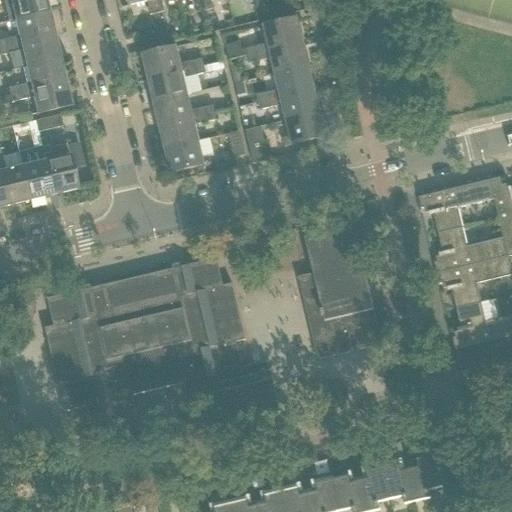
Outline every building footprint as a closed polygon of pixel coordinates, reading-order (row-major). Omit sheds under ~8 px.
[(3,0),(7,15),(9,22),(14,21),(49,12),(46,0),(3,0)] [(153,0),(155,6),(148,8),(150,15),(164,12),(161,0),(153,0)] [(202,0),(195,0),(198,12),(205,11),(202,0)] [(202,0),(205,11),(212,9),(210,0),(202,0)] [(0,40),(0,48),(54,35),(49,12),(14,21),(18,36),(0,40)] [(245,48),(246,56),(303,42),(297,18),(277,22),(262,26),(266,43),(245,48)] [(137,38),(139,49),(164,44),(161,32),(137,38)] [(54,35),(0,48),(0,55),(22,51),(26,67),(60,59),(54,35)] [(269,58),(273,74),(277,73),(308,66),(303,42),(246,56),(248,63),(269,58)] [(141,55),(147,79),(203,66),(201,59),(180,64),(176,47),(141,55)] [(8,88),(10,95),(65,82),(60,59),(26,67),(29,83),(8,88)] [(229,65),(234,83),(241,81),(236,63),(229,65)] [(147,79),(153,103),(188,94),(184,78),(205,73),(203,66),(147,79)] [(256,95),(258,102),(314,89),(308,66),(277,73),(273,74),(277,90),(256,95)] [(65,82),(10,95),(11,103),(32,98),(36,115),(71,107),(65,82)] [(280,104),(284,121),(319,112),(314,89),(258,102),(259,109),(280,104)] [(153,103),(158,126),(214,113),(212,106),(191,111),(188,94),(153,103)] [(319,112),(284,121),(288,137),(282,138),(284,145),(290,144),(290,145),(325,137),(319,112)] [(158,126),(164,149),(199,141),(195,125),(216,120),(214,113),(158,126)] [(36,129),(37,133),(61,127),(59,116),(34,121),(36,129)] [(249,130),(245,131),(246,135),(253,165),(264,162),(269,161),(260,127),(249,130)] [(36,129),(29,130),(33,149),(40,147),(37,133),(36,129)] [(227,134),(233,159),(245,156),(239,131),(227,134)] [(199,141),(164,149),(170,174),(204,165),(204,164),(210,163),(208,156),(213,155),(210,139),(199,142),(199,141)] [(50,153),(43,154),(53,195),(77,190),(72,169),(70,159),(69,155),(68,152),(66,144),(49,148),(50,153)] [(33,149),(18,152),(21,166),(22,170),(29,201),(53,195),(43,154),(50,153),(49,148),(49,145),(40,147),(33,149)] [(0,149),(0,148),(0,181),(6,207),(29,201),(21,166),(5,170),(0,149)] [(80,149),(68,152),(69,155),(70,159),(72,169),(84,166),(80,149)] [(500,179),(489,181),(494,200),(493,200),(502,237),(502,239),(503,239),(507,255),(507,257),(508,257),(511,256),(511,191),(511,188),(503,190),(500,179)] [(489,181),(418,198),(421,209),(428,208),(429,216),(434,215),(438,234),(462,228),(457,209),(493,200),(494,200),(489,181)] [(359,343),(360,351),(382,345),(354,227),(305,239),(313,275),(298,278),(317,361),(336,356),(335,349),(359,343)] [(441,262),(434,263),(437,274),(507,257),(507,255),(503,239),(502,239),(467,247),(466,245),(462,228),(438,234),(443,253),(439,254),(441,262)] [(507,257),(437,274),(439,285),(446,283),(448,291),(452,290),(456,309),(480,304),(475,284),(511,274),(511,272),(508,257),(507,257)] [(132,397),(183,385),(195,432),(279,412),(271,381),(273,380),(271,371),(269,372),(267,363),(240,369),(233,343),(244,341),(231,286),(222,288),(216,260),(180,269),(181,273),(173,274),(172,271),(90,290),(91,294),(83,296),(82,292),(47,300),(54,328),(46,330),(59,385),(67,383),(73,410),(94,405),(96,413),(92,414),(95,428),(138,418),(132,397)] [(459,337),(452,339),(455,350),(466,347),(477,344),(488,342),(499,339),(510,337),(511,336),(511,315),(485,322),(480,304),(456,309),(461,329),(457,329),(459,337)] [(504,362),(511,360),(511,347),(510,337),(499,339),(504,362)] [(493,365),(504,362),(499,339),(488,342),(493,365)] [(482,367),(493,365),(488,342),(477,344),(482,367)] [(471,370),(482,367),(477,344),(466,347),(471,370)] [(460,373),(471,370),(466,347),(455,350),(460,373)] [(419,469),(410,471),(418,502),(430,499),(429,491),(441,488),(434,457),(417,461),(419,469)] [(399,466),(383,469),(390,500),(403,497),(405,505),(418,502),(410,471),(401,474),(399,466)] [(368,481),(360,483),(366,511),(374,511),(380,511),(378,503),(390,500),(383,469),(366,473),(368,481)] [(348,477),(332,481),(339,511),(340,511),(353,509),(353,511),(366,511),(360,483),(350,485),(348,477)] [(317,493),(309,495),(312,511),(339,511),(332,481),(315,485),(317,493)] [(297,489),(282,493),(285,511),(312,511),(309,495),(299,497),(297,489)] [(266,505),(258,507),(259,511),(285,511),(282,493),(264,497),(266,505)] [(247,501),(231,505),(232,511),(259,511),(258,507),(248,509),(247,501)]
